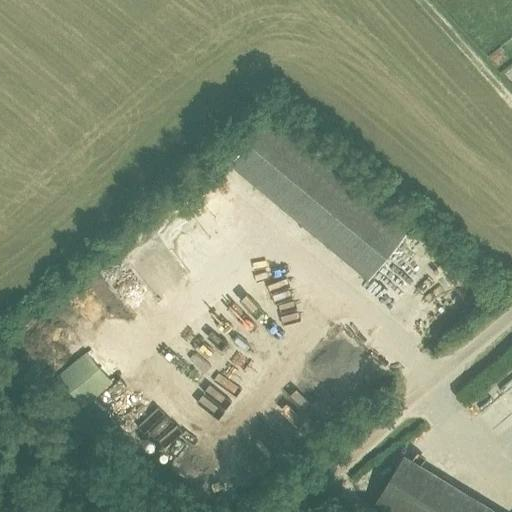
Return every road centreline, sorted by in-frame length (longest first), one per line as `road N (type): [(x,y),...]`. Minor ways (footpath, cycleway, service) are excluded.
road 1 (track): [(278,511),(398,412)]
road 2 (residential): [(398,412),(511,317)]
road 3 (track): [(511,103),(415,0)]
